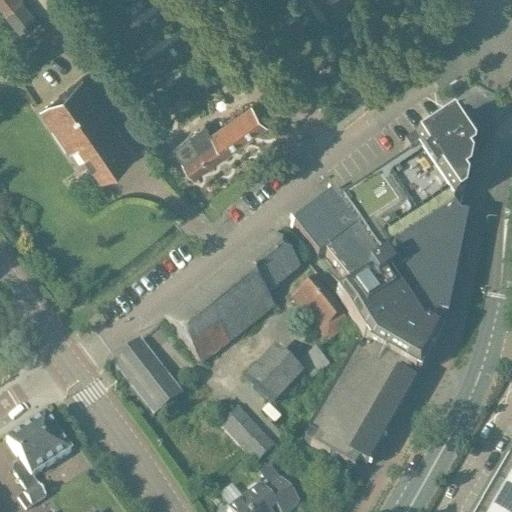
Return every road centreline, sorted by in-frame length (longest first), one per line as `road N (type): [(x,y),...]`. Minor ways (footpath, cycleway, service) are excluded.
road 1 (unclassified): [(68,367),(431,81)]
road 2 (tertiary): [(407,511),(463,410),(491,333)]
road 3 (tertiary): [(168,511),(68,367)]
road 4 (tertiary): [(491,333),(511,187)]
